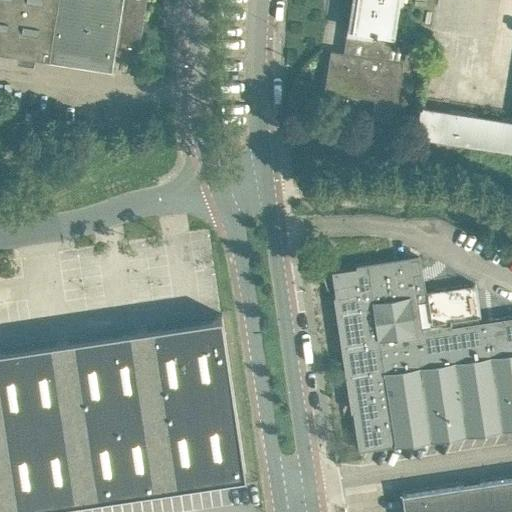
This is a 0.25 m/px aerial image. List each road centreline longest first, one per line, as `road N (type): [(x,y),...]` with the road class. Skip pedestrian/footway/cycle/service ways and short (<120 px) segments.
road 1 (unclassified): [(297,511),(251,203)]
road 2 (unknown): [(258,251),(406,234),(442,239),(511,276)]
road 3 (unclassified): [(0,233),(235,186)]
road 4 (unknown): [(294,490),(511,454)]
road 5 (unclassified): [(199,0),(199,128),(208,158),(235,186)]
road 6 (unclassified): [(253,183),(258,0)]
